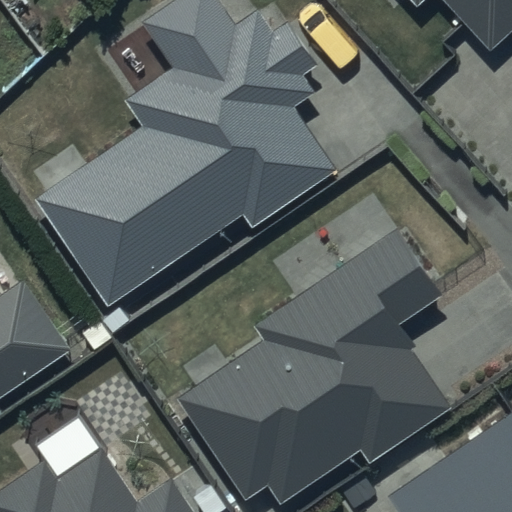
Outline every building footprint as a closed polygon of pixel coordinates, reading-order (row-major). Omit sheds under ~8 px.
[(144,114),(36,184),(109,289),(242,197),(252,212),(334,155),(292,94),(315,78),(303,60),(316,51),(287,8),(274,16),(262,0),(252,0),(124,84),(144,114)] [(511,0),(456,0),(490,38),(511,18),(511,0)] [(268,329),(180,386),(242,483),(266,468),(279,488),(360,436),(368,448),(451,393),(411,334),(415,331),(400,309),(442,280),(398,215),(254,308),(268,329)] [(0,384),(72,337),(27,269),(0,286),(0,384)] [(511,511),(511,395),(388,478),(410,511),(511,511)] [(0,511),(206,511),(173,462),(134,489),(77,405),(35,433),(46,449),(0,480),(0,511)]
